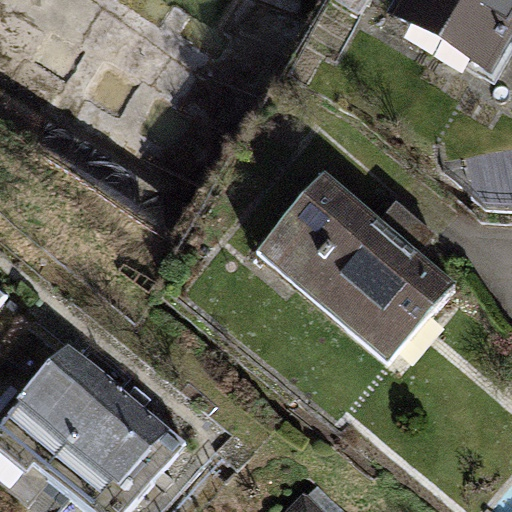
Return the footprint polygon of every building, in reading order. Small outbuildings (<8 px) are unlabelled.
[(511,0),(396,0),(388,14),(496,75),(511,46),(511,0)] [(323,178),(257,254),(389,366),(454,290),(323,178)] [(1,428),(62,478),(122,405),(61,354),(1,428)] [(88,500),(103,511),(135,511),(151,493),(183,455),(122,405),(62,478),(88,500)] [(333,511),(311,492),(292,511),(333,511)]
